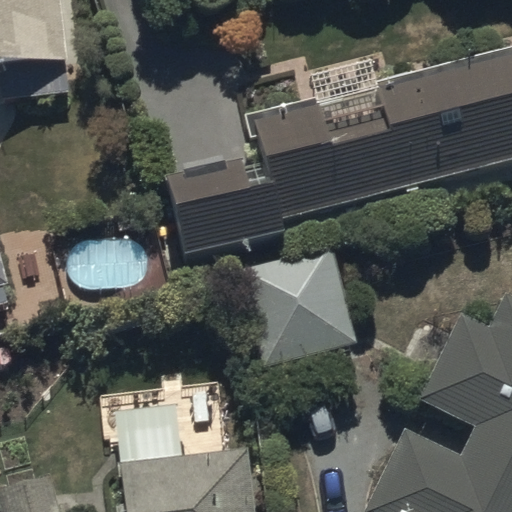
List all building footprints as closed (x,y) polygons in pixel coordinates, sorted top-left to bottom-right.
[(57,0),(0,0),(0,72),(3,72),(6,98),(67,92),(57,0)] [(279,212),(511,149),(511,48),(371,86),(378,111),(324,125),(316,96),(248,114),(256,145),(160,171),(182,250),(282,223),(279,212)] [(329,244),(236,267),(260,363),(353,340),(329,244)] [(511,511),(511,294),(503,291),(486,325),(458,312),(416,398),(470,424),(457,452),(402,425),(359,511),(361,511),(511,511)] [(177,404),(107,411),(116,511),(250,511),(246,452),(182,457),(177,404)] [(56,511),(46,473),(0,485),(0,511),(56,511)]
